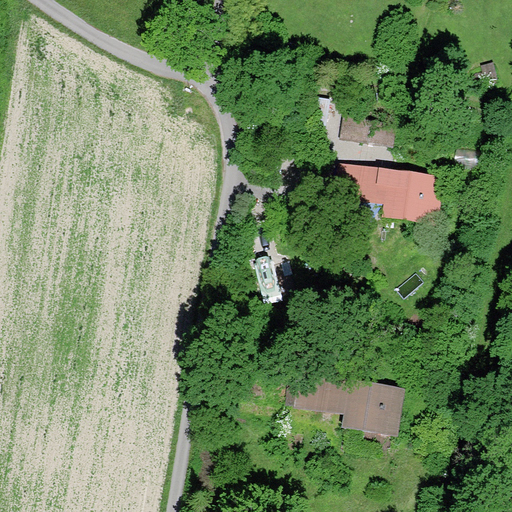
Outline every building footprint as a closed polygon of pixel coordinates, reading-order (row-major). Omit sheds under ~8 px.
[(500,61),(482,67),(488,86),(506,80),(500,61)] [(309,121),(276,116),(273,139),(306,143),(309,121)] [(392,127),(357,122),(354,142),(381,146),(383,136),(391,137),(392,127)] [(396,220),(435,226),(441,182),(340,168),(336,198),(398,207),(396,220)] [(233,340),(222,339),(218,359),(229,361),(233,340)] [(279,348),(247,343),(243,366),(276,371),(279,348)] [(356,430),(395,437),(402,393),(301,377),(296,407),(359,417),(356,430)]
